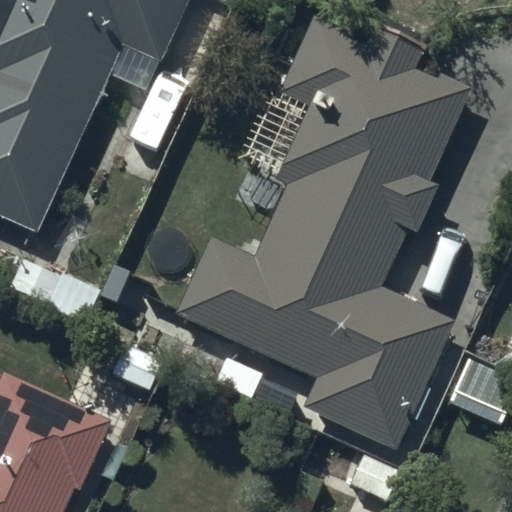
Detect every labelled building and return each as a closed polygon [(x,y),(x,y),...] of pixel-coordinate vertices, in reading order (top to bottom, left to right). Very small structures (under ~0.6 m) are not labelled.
[(138,56),(172,71),(203,0),(0,0),(0,220),(53,245),(138,56)] [(263,267),(220,247),(186,324),(325,385),(311,415),(402,456),(458,328),(390,298),(417,238),(423,241),(442,198),(435,195),(478,98),(447,84),(444,90),(424,81),(434,59),(384,36),(375,56),(349,44),(351,40),(324,28),(291,103),(284,100),(254,165),(287,180),(284,188),(296,193),(263,267)] [(105,293),(23,260),(9,294),(91,327),(105,293)] [(511,382),(511,370),(470,354),(450,405),(497,423),(511,382)] [(0,511),(61,511),(74,483),(78,485),(106,419),(1,374),(0,375),(0,511)]
